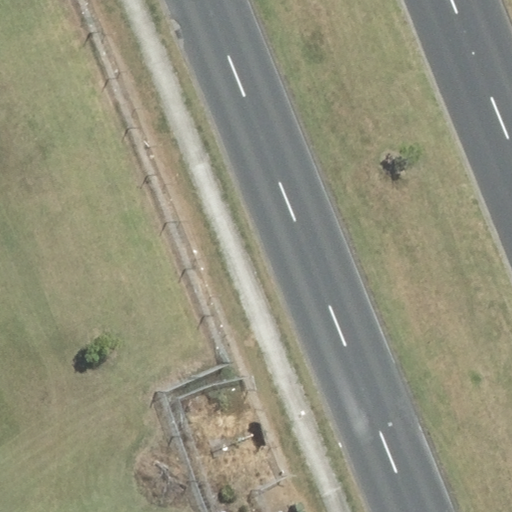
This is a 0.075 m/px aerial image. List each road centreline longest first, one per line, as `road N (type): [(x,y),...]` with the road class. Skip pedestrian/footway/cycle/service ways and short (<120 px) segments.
road 1 (primary): [(431,511),(222,0)]
road 2 (primary): [(457,0),(511,133)]
